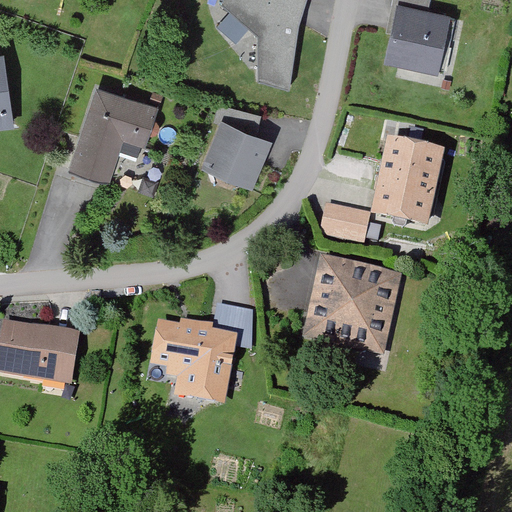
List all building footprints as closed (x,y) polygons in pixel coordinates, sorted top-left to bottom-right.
[(289,87),(299,22),(305,0),(222,0),(221,3),(257,20),(258,79),(289,87)] [(436,69),(443,35),(451,37),(455,18),(427,12),(429,0),(392,0),(391,5),(399,6),(388,58),(436,69)] [(230,11),(216,26),(236,42),(249,27),(230,11)] [(0,124),(9,123),(0,61),(0,124)] [(161,123),(156,119),(161,105),(158,104),(156,110),(100,91),(84,138),(79,142),(81,147),(73,169),(70,168),(70,171),(110,185),(111,182),(106,181),(122,135),(145,143),(144,146),(146,147),(151,134),(158,134),(162,129),(161,123)] [(249,181),(266,141),(224,124),(228,107),(218,105),(215,121),(224,124),(208,164),(249,181)] [(439,156),(391,146),(376,213),(394,217),(392,224),(394,227),(403,229),(406,227),(407,219),(425,223),(439,156)] [(362,242),(367,215),(328,206),(322,233),(362,242)] [(492,209),(489,224),(500,226),(503,211),(492,209)] [(377,346),(393,273),(321,258),(307,322),(314,323),(312,332),(377,346)] [(167,375),(178,378),(175,393),(214,401),(221,368),(226,369),(231,342),(251,346),(251,313),(218,307),(212,337),(197,334),(198,327),(183,324),(181,331),(161,327),(155,360),(170,363),(167,375)] [(0,362),(0,370),(67,382),(75,338),(6,326),(0,362)]
